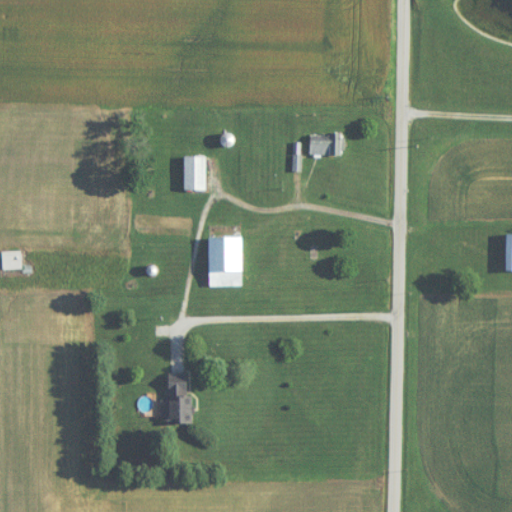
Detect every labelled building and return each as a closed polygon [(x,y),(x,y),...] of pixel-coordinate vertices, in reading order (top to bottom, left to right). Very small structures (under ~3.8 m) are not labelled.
[(310,136),(310,158),(343,158),(343,136),(310,136)] [(184,159),(184,194),(205,194),(205,159),(184,159)] [(242,289),(242,228),(209,228),(209,289),(242,289)] [(2,255),(2,273),(22,273),(22,255),(2,255)] [(192,399),(187,399),(187,377),(170,377),(170,427),(192,427),(192,399)]
